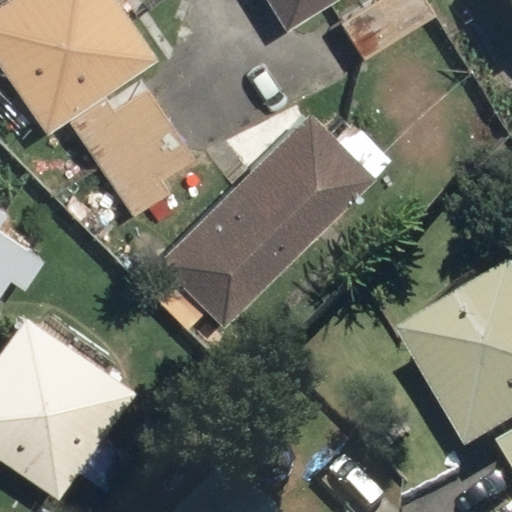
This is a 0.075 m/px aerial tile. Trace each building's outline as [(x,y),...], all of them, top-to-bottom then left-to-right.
[(139,48),(104,0),(0,0),(0,91),(26,129),(139,48)] [(253,0),(270,23),(302,0),(253,0)] [(361,0),(324,24),(348,62),(430,9),(424,0),(361,0)] [(511,0),(482,0),(504,33),(510,29),(511,31),(511,0)] [(100,101),(95,93),(53,121),(116,216),(158,189),(148,173),(178,152),(131,81),(100,101)] [(133,254),(204,327),(365,171),(294,98),(133,254)] [(0,285),(8,291),(33,251),(0,230),(0,285)] [(483,450),(511,498),(511,281),(507,274),(383,349),(455,467),(483,450)] [(127,385),(13,296),(0,312),(0,474),(36,502),(127,385)] [(246,511),(200,468),(158,511),(246,511)]
